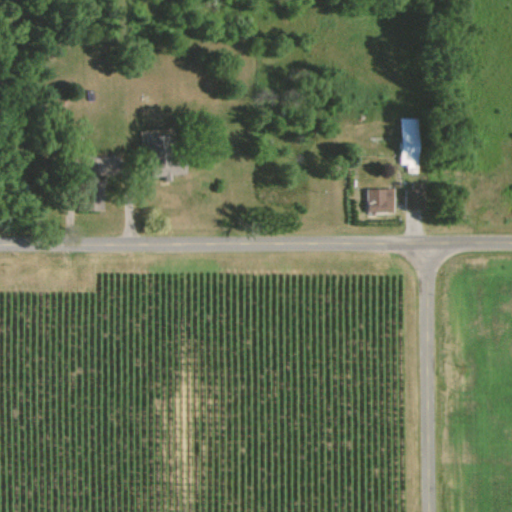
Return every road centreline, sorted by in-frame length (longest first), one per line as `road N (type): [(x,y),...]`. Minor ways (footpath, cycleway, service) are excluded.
road 1 (residential): [(511,244),(0,242)]
road 2 (residential): [(431,511),(431,243)]
